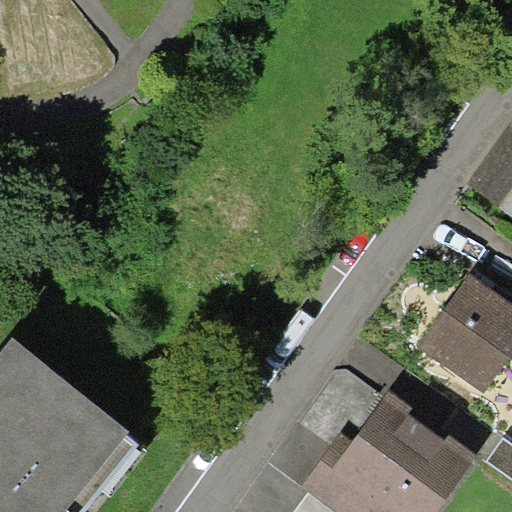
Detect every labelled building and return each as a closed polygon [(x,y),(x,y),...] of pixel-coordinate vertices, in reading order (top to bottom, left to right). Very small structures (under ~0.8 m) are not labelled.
[(468,183),(511,215),(511,123),(508,121),(468,183)] [(511,354),(511,303),(470,274),(418,346),(484,393),(511,354)] [(130,430),(13,337),(0,353),(0,511),(64,511),(126,434),(130,430)] [(438,511),(480,457),(389,389),(348,444),(337,436),(301,485),(309,492),(335,511),(369,511),(371,509),(374,511),(438,511)] [(84,511),(140,444),(126,434),(64,511),(84,511)] [(511,444),(503,438),(487,461),(511,478),(511,444)] [(335,511),(309,492),(293,511),(335,511)]
